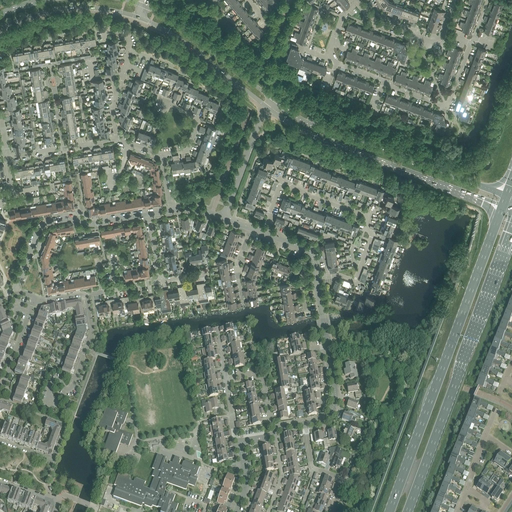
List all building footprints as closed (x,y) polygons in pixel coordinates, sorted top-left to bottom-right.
[(233,0),(229,4),(233,9),(240,3),(237,0),(237,1),(235,0),(233,0)] [(262,0),(259,3),(263,8),(272,0),(268,0),(267,0),(262,0)] [(273,0),(272,0),(263,8),(267,13),(274,7),(271,5),(275,2),(273,0)] [(346,0),(345,0),(339,5),(343,10),(350,5),(348,3),(349,2),(346,0)] [(381,5),(384,9),(389,1),(388,0),(382,0),(376,6),(378,7),(381,5)] [(388,14),(390,15),(394,3),(389,1),(384,9),(389,11),(388,14)] [(472,5),(471,8),(479,11),(481,5),(469,1),(468,3),(472,5)] [(494,6),(493,8),(501,11),(503,5),(495,2),(493,6),(494,6)] [(233,9),(237,14),(243,9),(242,7),(242,6),(240,3),(233,9)] [(394,13),(396,14),(399,5),(394,3),(390,15),(392,16),(394,13)] [(398,18),(400,19),(404,7),(399,5),(396,14),(399,15),(398,18)] [(304,9),(303,11),(316,16),(318,10),(309,7),(308,10),(304,9)] [(404,16),(407,17),(410,9),(404,7),(400,19),(402,20),(404,16)] [(434,8),(432,14),(444,18),(446,13),(441,11),(434,8)] [(465,10),(464,12),(477,17),(479,11),(471,8),(470,11),(465,10)] [(491,10),(490,14),(498,17),(501,11),(493,8),(492,10),(491,10)] [(237,14),(241,19),(248,13),(245,10),(243,9),(237,14)] [(408,22),(410,23),(415,11),(410,9),(407,17),(409,18),(408,22)] [(306,15),(305,19),(313,22),(316,16),(303,11),(302,14),(306,15)] [(415,11),(410,23),(413,24),(414,20),(417,21),(420,13),(415,11)] [(468,16),(467,20),(475,23),(477,17),(464,12),(463,15),(468,16)] [(241,19),(245,24),(251,18),(250,17),(250,16),(248,13),(241,19)] [(432,14),(430,19),(439,22),(440,20),(443,21),(444,18),(432,14)] [(489,18),(489,20),(496,23),(498,17),(490,14),(489,17),(489,18)] [(245,24),(249,28),(256,23),(253,20),(251,18),(245,24)] [(299,20),(298,23),(311,28),(313,22),(305,19),(304,22),(299,20)] [(430,19),(429,24),(441,28),(442,25),(438,24),(439,22),(430,19)] [(461,22),(460,24),(473,29),(475,23),(467,20),(465,23),(461,22)] [(487,22),(486,26),(494,29),(496,23),(489,20),(488,22),(487,22)] [(249,28),(253,33),(259,28),(258,26),(259,26),(256,23),(249,28)] [(302,27),(301,30),(309,33),(311,28),(298,23),(297,25),(302,27)] [(346,31),(352,33),(354,26),(352,25),(353,24),(349,23),(346,31)] [(429,24),(427,29),(439,33),(441,28),(429,24)] [(473,29),(460,24),(459,27),(463,28),(462,32),(470,35),(473,29)] [(352,33),(358,35),(361,27),(357,26),(357,27),(354,26),(352,33)] [(486,26),(484,29),(485,30),(484,32),(492,35),(494,29),(486,26)] [(358,35),(363,38),(366,30),(364,29),(361,27),(358,35)] [(259,28),(253,33),(257,38),(264,33),(261,29),(261,30),(259,28)] [(295,32),(294,35),(307,39),(309,33),(301,30),(299,34),(295,32)] [(363,38),(369,40),(372,32),(369,30),(368,31),(366,30),(363,38)] [(369,40),(375,42),(378,35),(376,34),(376,33),(372,32),(369,40)] [(307,39),(294,35),(293,37),(298,39),(296,43),(305,46),(307,39)] [(375,42),(381,44),(385,36),(381,35),(380,35),(378,35),(375,42)] [(381,44),(387,46),(390,39),(388,38),(388,37),(385,36),(381,44)] [(387,46),(393,49),(396,40),(392,39),(392,40),(390,39),(387,46)] [(396,40),(393,49),(395,49),(395,51),(398,52),(397,56),(398,56),(398,59),(402,60),(401,63),(405,64),(407,58),(406,58),(408,54),(410,55),(411,52),(405,50),(406,47),(405,46),(406,43),(403,42),(403,44),(399,42),(399,41),(396,40)] [(296,66),(300,67),(303,59),(301,58),(301,57),(299,56),(298,54),(299,52),(297,51),(298,49),(296,48),(297,45),(291,43),(289,50),(285,61),(297,65),(296,66)] [(356,49),(353,48),(352,52),(348,51),(345,59),(351,62),(356,49)] [(448,50),(447,52),(460,57),(462,51),(454,48),(453,51),(448,50)] [(478,48),(476,54),(485,57),(486,53),(485,53),(486,50),(478,48)] [(358,50),(356,49),(351,62),(357,64),(360,56),(357,54),(358,50)] [(357,64),(363,66),(368,53),(365,52),(363,57),(360,56),(357,64)] [(451,57),(450,60),(458,63),(460,57),(447,52),(447,55),(451,57)] [(363,66),(369,68),(372,60),(368,59),(370,54),(368,53),(363,66)] [(476,54),(474,60),(482,62),(482,60),(483,61),(485,57),(476,54)] [(369,68),(375,70),(380,58),(377,57),(375,61),(372,60),(369,68)] [(375,70),(381,73),(384,64),(380,63),(382,59),(380,58),(375,70)] [(304,68),(306,69),(309,61),(303,59),(300,67),(303,69),(304,68)] [(145,69),(141,79),(144,81),(147,72),(153,74),(156,67),(153,66),(154,64),(153,64),(154,61),(151,60),(148,70),(145,69)] [(444,62),(443,64),(456,69),(458,63),(450,60),(448,63),(444,62)] [(474,60),(472,66),(480,69),(482,65),(481,65),(482,62),(474,60)] [(308,70),(311,72),(314,64),(309,61),(306,69),(308,70)] [(381,73),(387,75),(391,62),(389,61),(387,66),(384,64),(381,73)] [(391,62),(387,75),(393,77),(396,69),(392,67),(394,63),(391,62)] [(315,72),(318,73),(320,66),(314,64),(311,72),(315,73),(315,72)] [(447,68),(445,72),(454,75),(456,69),(443,64),(442,67),(447,68)] [(152,77),(157,79),(158,76),(162,67),(160,66),(158,67),(156,67),(153,74),(152,77)] [(320,66),(318,73),(320,74),(319,75),(323,76),(327,68),(320,66)] [(472,66),(470,71),(477,74),(478,72),(479,72),(480,69),(472,66)] [(158,76),(164,78),(167,71),(165,70),(164,68),(162,67),(158,76)] [(163,81),(169,83),(170,80),(173,73),(167,71),(164,78),(163,81)] [(401,76),(397,74),(394,82),(400,85),(405,72),(402,71),(401,76)] [(470,71),(467,77),(476,81),(477,77),(476,76),(477,74),(470,71)] [(336,80),(342,82),(345,74),(341,72),(341,73),(339,72),(336,80)] [(400,85),(406,87),(409,79),(406,77),(407,73),(405,72),(400,85)] [(440,74),(439,76),(452,81),(454,75),(445,72),(444,75),(440,74)] [(170,80),(175,82),(175,83),(177,78),(178,75),(173,73),(170,80)] [(342,82),(348,84),(351,77),(348,76),(349,75),(345,74),(342,82)] [(406,87),(412,89),(417,76),(414,75),(412,80),(409,79),(406,87)] [(412,89),(418,91),(421,83),(417,82),(419,77),(417,76),(412,89)] [(452,81),(439,76),(438,79),(442,80),(441,84),(449,87),(452,81)] [(348,84),(354,86),(357,78),(353,77),(353,78),(351,77),(348,84)] [(467,77),(465,83),(473,86),(474,84),(476,81),(467,77)] [(174,86),(180,88),(183,80),(177,78),(175,83),(175,82),(174,86)] [(354,86),(360,89),(362,81),(360,80),(361,80),(357,78),(354,86)] [(136,79),(133,85),(141,88),(143,82),(136,79)] [(180,88),(185,90),(187,86),(188,84),(188,82),(183,80),(180,88)] [(418,91),(424,94),(428,81),(426,80),(424,84),(421,83),(418,91)] [(360,89),(366,91),(369,83),(365,81),(365,82),(362,81),(360,89)] [(428,81),(424,94),(430,96),(433,87),(429,86),(431,82),(428,81)] [(369,83),(366,91),(372,93),(374,86),(372,85),(372,84),(369,83)] [(465,83),(463,89),(471,92),(473,89),(472,88),(473,86),(465,83)] [(133,85),(131,91),(136,92),(136,93),(139,94),(141,88),(133,85)] [(187,94),(190,95),(193,88),(187,86),(185,90),(184,93),(183,95),(186,96),(187,94)] [(190,95),(195,97),(197,92),(198,92),(198,90),(193,88),(190,95)] [(124,92),(123,94),(134,98),(136,93),(136,92),(131,91),(128,89),(127,93),(124,92)] [(463,89),(461,95),(468,98),(469,96),(470,96),(471,92),(463,89)] [(194,100),(200,102),(203,94),(198,92),(197,92),(195,97),(194,100)] [(125,98),(124,101),(132,104),(134,98),(123,94),(122,96),(125,98)] [(200,102),(206,104),(207,100),(208,100),(209,96),(203,94),(200,102)] [(384,102),(390,104),(393,97),(391,96),(391,95),(387,94),(384,102)] [(459,97),(458,101),(466,104),(468,98),(461,95),(460,97),(459,97)] [(390,104),(396,107),(399,98),(396,97),(395,98),(393,97),(390,104)] [(396,107),(402,109),(405,101),(403,101),(403,100),(399,98),(396,107)] [(98,100),(95,100),(96,103),(94,103),(94,107),(104,105),(103,102),(105,102),(105,99),(104,99),(98,100)] [(204,107),(210,109),(213,102),(208,100),(207,100),(206,104),(204,107)] [(17,101),(7,103),(8,106),(6,106),(6,109),(16,108),(15,105),(17,105),(17,101)] [(119,103),(119,105),(130,109),(132,104),(124,101),(123,104),(119,103)] [(402,109),(408,111),(411,103),(407,101),(407,102),(405,101),(402,109)] [(466,104),(458,101),(457,104),(458,104),(456,108),(454,107),(453,110),(457,111),(456,113),(460,114),(458,120),(460,121),(461,119),(465,120),(465,121),(470,123),(472,119),(469,118),(471,114),(469,113),(469,112),(466,110),(467,107),(465,106),(466,104)] [(213,102),(210,109),(209,112),(215,114),(219,104),(213,102)] [(408,111),(414,113),(417,106),(415,105),(415,104),(411,103),(408,111)] [(120,112),(124,114),(125,114),(127,115),(128,115),(130,109),(119,105),(118,108),(121,109),(120,112)] [(414,113),(420,115),(423,107),(419,106),(419,107),(417,106),(414,113)] [(420,115),(426,118),(429,110),(426,109),(427,108),(423,107),(420,115)] [(426,118),(432,120),(435,111),(431,110),(431,111),(429,110),(426,118)] [(435,111),(432,120),(434,121),(433,122),(437,123),(436,127),(437,127),(436,130),(441,131),(440,134),(444,135),(446,130),(445,129),(446,126),(448,126),(449,123),(444,121),(445,118),(444,117),(445,114),(442,113),(441,115),(438,113),(435,111)] [(120,116),(119,118),(130,122),(132,116),(128,115),(127,115),(125,114),(124,114),(123,117),(120,116)] [(130,122),(119,118),(118,121),(122,122),(120,125),(126,127),(125,130),(130,132),(131,129),(128,128),(130,122)] [(208,126),(206,132),(216,136),(218,130),(208,126)] [(100,131),(100,132),(101,134),(99,135),(100,138),(109,136),(109,133),(110,133),(110,130),(107,130),(100,131)] [(136,139),(142,141),(145,134),(139,132),(136,139)] [(206,132),(204,137),(214,141),(216,136),(206,132)] [(142,141),(147,143),(150,136),(145,134),(142,141)] [(150,136),(147,143),(153,146),(156,138),(150,136)] [(204,137),(202,143),(212,147),(214,141),(204,137)] [(202,143),(200,149),(208,152),(210,152),(212,147),(202,143)] [(200,149),(198,154),(206,157),(208,152),(200,149)] [(130,163),(135,165),(138,157),(133,155),(134,154),(131,153),(128,160),(131,161),(130,163)] [(281,155),(276,153),(273,161),(278,164),(280,158),(281,155)] [(196,160),(195,160),(200,166),(203,163),(206,157),(197,154),(196,156),(197,158),(196,160)] [(179,155),(176,156),(179,173),(184,172),(184,170),(184,169),(183,163),(183,161),(180,162),(179,155)] [(285,160),(284,164),(289,166),(292,157),(287,155),(286,155),(285,155),(284,155),(283,156),(282,157),(281,158),(285,160)] [(141,164),(144,165),(146,159),(143,158),(143,159),(138,157),(135,165),(140,167),(141,164)] [(289,166),(295,168),(298,159),(292,157),(289,166)] [(271,167),(273,162),(264,158),(262,164),(265,165),(271,167)] [(145,169),(150,170),(152,164),(153,164),(153,163),(148,161),(149,160),(146,159),(144,165),(146,166),(145,169)] [(295,168),(300,170),(303,161),(298,159),(295,168)] [(195,161),(189,162),(190,170),(196,169),(196,168),(200,166),(195,160),(195,161)] [(300,170),(305,172),(309,163),(303,161),(300,170)] [(305,172),(311,174),(313,167),(314,165),(309,163),(305,172)] [(265,177),(267,172),(263,170),(265,166),(263,165),(262,165),(261,166),(260,166),(260,167),(259,168),(258,168),(256,174),(265,177)] [(310,175),(315,177),(319,169),(313,167),(311,174),(310,175)] [(154,175),(154,178),(161,177),(160,174),(159,174),(158,169),(150,170),(151,176),(154,175)] [(315,177),(321,179),(324,171),(319,169),(315,177)] [(329,173),(324,171),(321,179),(326,181),(329,173)] [(82,177),(83,182),(91,181),(90,175),(88,176),(87,173),(86,173),(81,174),(81,177),(82,177)] [(326,181),(331,183),(335,175),(329,173),(326,181)] [(263,182),(265,177),(256,174),(254,179),(263,182)] [(331,183),(337,185),(340,177),(335,175),(331,183)] [(152,181),(153,186),(161,185),(160,180),(161,180),(161,177),(154,178),(155,181),(152,181)] [(337,185),(342,187),(345,179),(340,177),(337,185)] [(261,188),(263,182),(254,179),(252,185),(261,188)] [(342,187),(347,189),(351,181),(345,179),(342,187)] [(83,187),(83,190),(90,189),(90,186),(92,186),(91,181),(83,182),(84,187),(83,187)] [(347,189),(353,191),(356,183),(351,181),(347,189)] [(353,192),(358,194),(359,191),(362,183),(356,181),(356,183),(353,191),(353,192)] [(63,186),(64,191),(72,190),(71,185),(72,185),(72,182),(65,183),(66,186),(63,186)] [(359,191),(364,194),(367,185),(362,183),(359,191)] [(161,185),(153,186),(154,191),(156,191),(157,194),(163,193),(163,189),(162,190),(161,185)] [(259,193),(261,188),(252,185),(250,190),(259,193)] [(364,194),(369,196),(373,187),(367,185),(364,194)] [(369,196),(375,198),(378,189),(373,187),(369,196)] [(85,193),(86,198),(94,196),(93,191),(91,192),(90,189),(83,190),(84,193),(85,193)] [(375,198),(380,200),(382,195),(382,196),(383,191),(378,189),(375,198)] [(72,190),(64,191),(65,196),(67,196),(68,199),(75,198),(74,195),(73,195),(72,190)] [(257,198),(259,193),(250,190),(249,195),(257,198)] [(152,196),(152,199),(153,205),(157,205),(157,204),(158,203),(158,205),(162,204),(161,198),(163,198),(162,194),(152,196)] [(382,195),(380,200),(383,201),(383,202),(390,205),(394,197),(388,194),(387,197),(382,196),(382,195)] [(255,204),(257,198),(249,195),(247,201),(255,204)] [(94,196),(86,198),(87,203),(86,203),(86,206),(93,205),(92,202),(95,201),(94,196)] [(144,197),(144,200),(145,206),(150,205),(150,206),(153,205),(152,199),(150,199),(149,197),(144,197)] [(141,198),(136,199),(137,207),(142,206),(143,207),(146,207),(145,206),(144,200),(142,201),(141,198)] [(285,211),(286,209),(289,200),(283,198),(279,209),(285,211)] [(68,203),(65,204),(66,210),(69,210),(69,209),(71,208),(71,209),(74,209),(73,203),(75,203),(75,199),(67,201),(68,203)] [(131,202),(129,203),(130,209),(133,209),(133,208),(137,207),(136,199),(131,200),(131,202)] [(286,209),(291,211),(294,202),(289,200),(286,209)] [(62,201),(57,202),(58,210),(63,210),(63,211),(66,210),(65,204),(62,204),(62,201)] [(125,201),(120,202),(122,210),(127,209),(127,210),(130,209),(129,203),(126,203),(125,201)] [(253,209),(255,204),(247,201),(244,206),(253,209)] [(52,206),(49,206),(50,213),(53,212),(53,211),(58,210),(57,202),(52,203),(52,206)] [(116,205),(113,206),(114,212),(117,212),(117,210),(122,210),(120,202),(115,202),(116,205)] [(291,211),(296,213),(299,204),(294,202),(291,211)] [(110,203),(105,204),(106,212),(111,212),(111,213),(114,212),(113,206),(110,206),(110,203)] [(301,216),(306,218),(309,210),(306,209),(308,204),(306,203),(305,206),(304,208),(302,215),(301,215),(301,216)] [(46,204),(41,205),(42,213),(47,212),(47,213),(50,213),(49,206),(47,207),(46,204)] [(100,208),(97,208),(98,215),(101,214),(101,213),(106,212),(105,204),(99,205),(100,208)] [(296,213),(301,215),(302,215),(304,208),(305,206),(299,204),(296,213)] [(36,209),(34,209),(35,216),(38,215),(38,214),(42,213),(41,205),(36,206),(36,209)] [(399,208),(390,205),(387,213),(389,213),(388,216),(392,218),(394,213),(397,214),(399,208)] [(98,215),(97,208),(94,209),(94,206),(86,207),(87,211),(89,211),(90,216),(93,216),(93,215),(95,214),(95,215),(98,215)] [(30,207),(25,208),(27,216),(31,215),(32,216),(35,216),(34,209),(31,210),(30,207)] [(306,218),(312,220),(316,207),(314,207),(312,211),(309,210),(306,218)] [(312,220),(317,222),(320,214),(317,213),(319,208),(316,207),(312,220)] [(21,211),(18,212),(19,218),(22,218),(22,217),(27,216),(25,208),(20,209),(21,211)] [(19,218),(18,212),(15,212),(15,210),(9,210),(11,219),(16,218),(16,219),(19,218)] [(256,210),(254,215),(262,219),(264,213),(266,214),(267,212),(263,210),(262,212),(256,210)] [(322,224),(323,223),(325,216),(326,214),(327,211),(325,211),(323,215),(320,214),(317,222),(322,224)] [(323,223),(328,225),(331,216),(326,214),(325,216),(323,223)] [(328,225),(334,227),(337,218),(331,216),(328,225)] [(388,216),(386,222),(395,225),(397,219),(392,218),(388,216)] [(274,223),(283,226),(285,221),(276,217),(274,223)] [(182,219),(183,228),(190,227),(188,218),(182,219)] [(334,227),(339,229),(342,220),(337,218),(334,227)] [(195,228),(201,231),(204,222),(198,220),(195,228)] [(339,229),(344,231),(347,222),(342,220),(339,229)] [(166,229),(167,232),(174,230),(173,224),(169,225),(169,221),(160,223),(161,230),(166,229)] [(344,231),(350,233),(353,224),(347,222),(344,231)] [(386,222),(384,227),(393,230),(395,225),(386,222)] [(140,223),(135,224),(136,226),(133,226),(133,231),(136,230),(137,233),(144,232),(143,228),(141,228),(140,223)] [(70,226),(65,227),(66,235),(71,234),(71,232),(74,231),(72,224),(69,225),(70,226)] [(129,226),(125,227),(126,235),(131,234),(131,231),(133,231),(133,226),(136,226),(135,224),(129,225),(129,226)] [(207,233),(213,235),(216,226),(210,224),(207,233)] [(353,224),(350,233),(355,235),(358,226),(353,224)] [(120,226),(116,227),(118,234),(120,233),(121,236),(126,235),(125,227),(120,228),(120,226)] [(58,234),(57,227),(51,228),(49,232),(55,235),(56,234),(58,234)] [(60,227),(57,227),(58,234),(60,233),(61,236),(66,235),(65,227),(60,228),(60,227)] [(114,229),(109,229),(110,238),(115,237),(115,234),(118,234),(116,227),(113,227),(114,229)] [(393,230),(384,227),(382,233),(391,236),(393,230)] [(298,228),(296,233),(305,236),(307,231),(298,228)] [(110,238),(109,229),(104,230),(104,229),(101,230),(102,236),(105,236),(105,238),(110,238)] [(162,236),(163,242),(172,241),(171,237),(175,237),(174,230),(167,232),(167,235),(162,236)] [(231,231),(229,236),(238,240),(239,236),(244,238),(245,236),(231,231)] [(307,237),(315,240),(317,235),(309,231),(307,237)] [(55,235),(49,232),(48,235),(49,235),(48,240),(56,243),(57,238),(55,237),(55,235)] [(136,238),(136,243),(145,241),(144,237),(145,236),(144,233),(138,234),(138,237),(136,238)] [(88,238),(83,239),(85,247),(90,246),(89,244),(92,243),(91,236),(88,237),(88,238)] [(94,236),(91,236),(92,243),(95,243),(95,245),(101,244),(99,236),(94,237),(94,236)] [(229,236),(227,242),(241,247),(242,245),(237,243),(238,240),(229,236)] [(390,237),(388,243),(396,246),(398,241),(390,237)] [(85,247),(83,239),(78,240),(78,239),(75,239),(75,241),(76,246),(79,245),(80,248),(85,247)] [(45,244),(44,247),(50,249),(51,247),(54,247),(56,243),(48,240),(46,244),(45,244)] [(140,247),(140,250),(147,249),(146,246),(145,246),(145,241),(136,243),(137,248),(140,247)] [(170,248),(170,251),(177,250),(176,244),(174,244),(173,241),(172,241),(163,242),(164,249),(170,248)] [(227,242),(225,248),(234,251),(235,247),(240,249),(241,247),(227,242)] [(388,243),(386,248),(394,251),(396,246),(388,243)] [(199,254),(195,254),(197,263),(204,262),(203,257),(206,256),(205,253),(208,252),(207,245),(201,246),(201,250),(198,250),(199,254)] [(257,249),(255,252),(265,256),(267,250),(253,245),(252,247),(257,249)] [(49,252),(50,249),(44,247),(43,250),(44,250),(43,253),(51,256),(52,253),(49,252)] [(234,251),(225,248),(223,253),(237,258),(237,256),(233,255),(234,251)] [(386,248),(384,254),(392,257),(394,251),(386,248)] [(138,253),(139,259),(147,257),(146,252),(148,252),(147,249),(140,250),(141,253),(138,253)] [(165,255),(167,262),(175,261),(175,257),(178,256),(177,250),(170,251),(171,254),(165,255)] [(197,263),(195,254),(192,255),(191,251),(185,253),(186,259),(189,259),(190,264),(197,263)] [(249,254),(249,256),(263,261),(265,256),(255,252),(254,256),(249,254)] [(384,254),(382,259),(390,262),(392,257),(384,254)] [(253,260),(251,263),(259,266),(259,267),(260,267),(263,261),(249,256),(248,258),(253,260)] [(147,257),(139,259),(140,264),(143,263),(143,266),(150,265),(149,262),(148,262),(147,257)] [(42,267),(49,266),(48,263),(51,263),(50,258),(42,259),(42,264),(41,264),(42,267)] [(382,259),(380,264),(388,267),(390,262),(382,259)] [(175,261),(167,262),(168,269),(173,268),(174,274),(181,273),(179,263),(176,264),(175,261)] [(272,276),(274,276),(279,264),(273,262),(270,270),(274,271),(272,276)] [(245,265),(244,267),(257,272),(259,267),(259,266),(251,263),(250,267),(248,266),(245,265)] [(278,272),(282,274),(284,266),(279,264),(274,276),(276,277),(278,272)] [(380,264),(378,270),(386,273),(388,267),(380,264)] [(219,267),(220,273),(229,272),(228,268),(230,268),(233,268),(233,265),(219,267)] [(44,270),(44,275),(53,273),(52,268),(49,269),(49,266),(42,267),(42,270),(44,270)] [(284,266),(282,274),(285,275),(283,280),(286,281),(290,268),(284,266)] [(143,270),(140,271),(141,275),(144,275),(144,277),(150,276),(149,270),(151,270),(150,267),(143,268),(143,270)] [(257,272),(244,267),(243,270),(246,271),(246,270),(248,271),(247,275),(255,278),(257,272)] [(137,269),(132,270),(133,278),(138,277),(138,278),(144,277),(144,275),(141,275),(140,271),(137,271),(137,269)] [(133,278),(132,270),(127,271),(127,273),(124,274),(125,280),(129,280),(128,279),(133,278)] [(378,270),(376,275),(384,278),(386,273),(378,270)] [(53,273),(44,275),(45,280),(44,280),(45,283),(51,282),(51,279),(54,278),(53,273)] [(376,275),(374,280),(382,283),(384,278),(376,275)] [(90,280),(87,280),(88,287),(91,286),(91,285),(96,284),(95,276),(90,277),(90,280)] [(222,285),(224,285),(231,283),(230,283),(230,280),(232,279),(232,280),(235,279),(235,277),(221,279),(222,285)] [(84,278),(79,279),(80,287),(85,286),(85,287),(88,287),(87,280),(84,281),(84,278)] [(74,282),(71,283),(73,289),(76,289),(75,288),(80,287),(79,279),(74,280),(74,282)] [(332,288),(338,291),(340,284),(342,285),(344,281),(342,280),(341,282),(335,280),(332,288)] [(374,280),(372,286),(380,289),(382,283),(374,280)] [(58,285),(56,285),(56,290),(54,290),(54,293),(60,292),(60,290),(65,290),(63,281),(58,282),(58,285)] [(68,281),(63,281),(65,290),(69,289),(70,290),(73,289),(71,283),(69,283),(68,281)] [(56,290),(56,285),(53,286),(52,283),(45,285),(46,288),(48,288),(49,294),(54,293),(54,290),(56,290)] [(280,286),(281,292),(290,290),(290,287),(292,286),(292,287),(295,286),(294,283),(280,286)] [(197,288),(192,289),(193,298),(198,297),(200,304),(204,303),(201,284),(197,285),(197,288)] [(205,284),(201,284),(204,303),(208,302),(207,296),(212,295),(211,286),(206,287),(205,284)] [(372,286),(370,291),(374,293),(378,294),(380,289),(372,286)] [(186,287),(182,288),(185,306),(189,305),(188,299),(193,298),(192,289),(187,290),(186,287)] [(178,291),(173,292),(175,301),(180,300),(181,307),(185,306),(182,288),(178,288),(178,291)] [(168,290),(163,291),(167,313),(171,312),(170,302),(175,301),(173,292),(168,293),(168,290)] [(167,313),(163,291),(159,292),(160,298),(155,299),(156,308),(161,307),(163,313),(167,313)] [(374,293),(370,291),(369,294),(367,293),(364,301),(373,304),(375,299),(372,298),(374,293)] [(334,301),(339,303),(342,295),(337,293),(334,301)] [(151,299),(147,300),(148,311),(154,310),(153,304),(155,304),(153,295),(150,296),(151,299)] [(283,304),(284,304),(284,303),(292,302),(292,298),(294,298),(294,299),(297,298),(296,295),(282,298),(283,304)] [(339,303),(345,305),(348,297),(342,295),(339,303)] [(122,301),(117,302),(119,313),(125,312),(124,309),(126,309),(124,297),(121,298),(122,301)] [(127,297),(124,297),(126,309),(128,309),(129,314),(134,313),(132,302),(128,303),(127,297)] [(142,297),(139,298),(140,307),(142,306),(143,312),(148,311),(147,300),(143,301),(142,297)] [(254,304),(254,306),(259,305),(259,303),(257,297),(249,298),(250,301),(245,302),(245,305),(254,304)] [(350,307),(352,303),(353,299),(348,297),(345,305),(350,307)] [(136,302),(132,302),(134,313),(140,312),(139,307),(140,307),(139,298),(136,298),(136,302)] [(364,301),(357,298),(356,300),(353,299),(352,303),(357,305),(356,308),(361,310),(364,301)] [(113,299),(110,300),(112,311),(113,311),(114,314),(119,313),(117,302),(113,303),(113,299)] [(107,304),(103,305),(105,315),(110,314),(110,312),(112,311),(110,300),(107,300),(107,304)] [(72,310),(74,311),(76,312),(77,318),(85,317),(84,311),(83,311),(82,306),(81,305),(81,304),(81,302),(80,301),(78,302),(77,303),(76,302),(71,303),(71,302),(65,303),(65,304),(66,311),(72,310)] [(235,301),(227,302),(228,309),(228,310),(233,310),(233,308),(237,307),(241,306),(240,303),(235,303),(235,301)] [(105,315),(103,305),(99,305),(98,302),(95,302),(97,311),(98,311),(99,316),(105,315)] [(0,321),(0,323),(8,320),(6,314),(4,315),(2,310),(1,309),(1,308),(1,306),(0,306),(0,321)] [(41,308),(39,313),(48,316),(51,316),(49,307),(41,308)] [(285,309),(286,315),(294,314),(294,310),(296,310),(299,310),(298,307),(285,309)] [(511,313),(506,312),(503,321),(508,323),(511,317),(511,313)] [(36,315),(35,317),(46,321),(48,316),(39,313),(38,315),(36,315)] [(286,315),(288,323),(292,323),(292,321),(305,318),(305,315),(295,316),(294,314),(286,315)] [(36,321),(36,323),(44,326),(46,321),(35,317),(34,320),(36,321)] [(9,319),(8,320),(1,323),(0,323),(0,326),(1,329),(9,325),(8,323),(10,322),(9,319)] [(508,323),(503,321),(499,330),(505,332),(507,326),(511,328),(511,324),(508,323)] [(33,325),(32,327),(42,331),(44,326),(36,323),(35,326),(33,325)] [(225,331),(226,333),(234,332),(232,324),(227,325),(228,327),(219,328),(220,332),(225,331)] [(10,328),(9,325),(1,329),(3,333),(11,330),(13,329),(12,327),(10,328)] [(33,331),(32,333),(40,337),(42,331),(32,327),(31,330),(33,331)] [(88,327),(76,329),(77,331),(75,336),(86,340),(87,337),(85,337),(86,332),(86,330),(88,330),(88,327)] [(202,329),(203,337),(211,336),(211,333),(216,332),(215,329),(207,330),(206,328),(202,329)] [(505,332),(499,330),(495,339),(501,342),(501,341),(503,336),(511,339),(511,334),(505,332)] [(221,337),(222,340),(235,338),(237,337),(236,331),(234,332),(226,333),(226,337),(224,337),(221,337)] [(11,337),(3,333),(1,339),(9,342),(10,339),(12,340),(13,337),(11,337)] [(29,335),(28,338),(38,342),(40,337),(32,333),(31,336),(29,335)] [(295,334),(290,335),(290,336),(291,343),(299,342),(299,339),(300,339),(300,335),(295,336),(295,334)] [(75,336),(73,341),(82,344),(83,342),(85,343),(86,340),(75,336)] [(29,341),(28,344),(37,347),(38,342),(28,338),(27,340),(29,341)] [(9,342),(1,339),(0,341),(0,344),(10,348),(11,345),(9,344),(9,342)] [(501,342),(495,339),(491,349),(497,351),(500,345),(509,349),(510,345),(501,341),(501,342)] [(73,341),(71,346),(82,350),(83,348),(81,347),(82,344),(73,341)] [(204,343),(205,349),(213,348),(213,344),(215,343),(215,344),(218,344),(217,341),(204,343)] [(226,348),(227,351),(240,349),(239,343),(236,343),(236,344),(231,344),(231,345),(231,348),(229,349),(229,348),(226,348)] [(10,348),(0,344),(0,349),(6,352),(7,350),(9,350),(10,348)] [(25,345),(24,348),(35,352),(37,347),(28,344),(27,346),(25,345)] [(82,350),(71,346),(69,351),(78,355),(79,352),(81,353),(82,350)] [(305,347),(292,349),(293,355),(301,354),(301,350),(303,349),(303,350),(306,350),(305,347)] [(25,351),(24,354),(33,357),(35,352),(24,348),(23,350),(25,351)] [(497,351),(491,349),(488,358),(493,360),(496,354),(505,358),(506,354),(497,351)] [(78,355),(69,351),(68,357),(78,360),(79,358),(77,357),(78,355)] [(204,361),(207,361),(212,360),(215,360),(215,356),(217,355),(217,356),(220,355),(219,353),(206,355),(203,355),(204,361)] [(21,355),(20,358),(22,359),(29,361),(31,362),(33,357),(24,354),(23,356),(21,355)] [(228,360),(229,363),(244,360),(243,355),(241,355),(233,356),(233,360),(231,360),(228,360)] [(19,361),(18,363),(27,366),(29,361),(22,359),(20,358),(18,357),(17,360),(19,361)] [(68,357),(66,362),(74,365),(75,362),(77,363),(78,360),(68,357)] [(277,367),(285,365),(285,361),(287,361),(287,362),(290,361),(289,358),(276,361),(277,367)] [(493,360),(488,358),(484,367),(490,369),(492,363),(501,367),(503,363),(493,360)] [(317,366),(316,360),(308,361),(308,365),(303,366),(304,368),(309,367),(317,366)] [(74,365),(66,362),(64,367),(74,371),(75,368),(73,367),(74,365)] [(15,365),(14,367),(25,371),(27,366),(18,363),(17,366),(15,365)] [(345,365),(346,370),(344,370),(345,376),(350,375),(351,379),(357,378),(356,371),(355,371),(354,364),(345,365)] [(205,367),(206,373),(214,372),(213,368),(216,368),(218,368),(218,365),(205,367)] [(15,374),(20,375),(22,376),(23,376),(26,377),(28,372),(25,371),(14,367),(13,370),(16,371),(15,374)] [(74,371),(64,367),(62,372),(70,375),(71,372),(73,373),(74,371)] [(490,369),(484,367),(480,376),(486,379),(486,378),(488,373),(497,376),(499,373),(490,369)] [(278,373),(279,378),(287,377),(287,373),(289,373),(292,373),(291,370),(278,373)] [(310,373),(311,379),(319,378),(318,374),(321,374),(323,374),(323,371),(310,373)] [(21,379),(20,381),(29,384),(31,379),(26,377),(23,376),(22,376),(20,375),(19,378),(21,379)] [(486,379),(480,376),(476,386),(482,388),(485,382),(494,386),(495,382),(486,378),(486,379)] [(207,379),(208,385),(216,384),(215,380),(218,379),(218,380),(221,380),(220,377),(207,379)] [(309,379),(310,385),(319,384),(318,380),(320,380),(323,380),(323,377),(319,378),(311,379),(309,379)] [(19,384),(17,383),(16,386),(27,389),(29,384),(20,381),(19,384)] [(279,384),(280,390),(284,390),(289,389),(289,385),(291,385),(294,385),(293,382),(279,384)] [(355,392),(355,395),(361,394),(360,391),(357,392),(356,384),(347,386),(348,393),(355,392)] [(27,389),(16,386),(15,388),(17,389),(16,391),(25,395),(27,389)] [(222,389),(208,391),(209,397),(218,396),(217,392),(220,391),(220,392),(223,391),(222,389)] [(270,395),(271,398),(285,396),(284,390),(280,390),(275,391),(276,395),(273,395),(270,395)] [(25,395),(16,391),(16,394),(13,393),(13,396),(23,400),(25,395)] [(23,400),(13,396),(12,398),(14,399),(13,402),(21,405),(23,400)] [(305,398),(306,404),(315,403),(314,399),(316,399),(317,399),(319,399),(319,396),(305,398)] [(205,407),(206,413),(212,412),(212,409),(218,408),(216,399),(201,402),(202,408),(205,407)] [(347,407),(356,410),(358,403),(349,399),(347,407)] [(474,399),(470,409),(476,411),(478,405),(487,409),(488,405),(474,399)] [(248,402),(250,408),(258,406),(257,403),(260,402),(260,403),(262,402),(262,400),(248,402)] [(272,407),(273,410),(286,408),(287,408),(286,402),(277,403),(278,407),(275,407),(272,407)] [(0,403),(0,413),(4,411),(9,414),(12,406),(7,404),(6,405),(1,403),(0,403)] [(103,451),(115,456),(120,444),(128,447),(133,435),(120,431),(122,425),(123,426),(128,414),(114,409),(113,412),(106,409),(98,430),(106,433),(103,442),(107,443),(103,451)] [(307,410),(308,414),(306,414),(303,414),(303,417),(317,415),(316,409),(307,410)] [(470,409),(466,418),(472,420),(474,414),(483,418),(485,414),(476,411),(470,409)] [(250,420),(252,420),(260,418),(259,414),(262,414),(262,415),(264,414),(264,411),(251,414),(249,414),(250,420)] [(342,420),(351,423),(353,416),(344,412),(342,420)] [(260,418),(252,420),(252,423),(250,424),(250,423),(247,424),(248,427),(261,424),(260,418)] [(466,418),(462,427),(468,430),(468,429),(470,423),(480,427),(481,424),(472,420),(466,418)] [(53,421),(48,419),(45,427),(50,429),(52,433),(50,438),(58,441),(60,436),(59,435),(61,430),(60,429),(61,429),(62,427),(62,425),(59,425),(58,425),(58,424),(53,422),(53,421)] [(17,430),(5,425),(3,430),(1,437),(12,441),(17,430)] [(462,427),(459,436),(464,439),(464,438),(467,433),(466,433),(476,436),(477,433),(468,429),(468,430),(462,427)] [(347,428),(343,437),(351,440),(354,431),(347,428)] [(25,446),(29,434),(17,430),(12,441),(25,446)] [(329,439),(326,439),(327,445),(330,445),(329,441),(337,439),(335,430),(327,431),(329,439)] [(283,435),(284,441),(292,439),(291,436),(294,435),(294,436),(296,435),(296,432),(283,435)] [(327,445),(326,439),(323,440),(322,432),(314,433),(315,443),(323,442),(324,446),(327,445)] [(39,444),(41,438),(29,434),(25,446),(36,450),(39,444)] [(473,442),(464,438),(464,439),(459,436),(455,446),(461,448),(463,442),(472,446),(473,442)] [(58,441),(50,438),(48,444),(44,446),(39,444),(36,450),(36,451),(41,453),(42,452),(47,454),(48,454),(48,455),(50,455),(52,455),(52,453),(52,452),(53,451),(55,446),(56,447),(58,441)] [(279,445),(280,448),(294,445),(293,439),(292,439),(284,441),(284,445),(282,445),(282,444),(279,445)] [(461,448),(455,446),(451,455),(457,457),(459,451),(468,455),(470,451),(461,448)] [(322,454),(318,463),(326,466),(328,459),(331,460),(336,448),(335,448),(330,449),(328,452),(330,453),(329,457),(322,454)] [(281,457),(282,459),(296,457),(295,451),(286,453),(286,456),(281,457)] [(262,454),(263,460),(272,458),(271,455),(274,454),(274,455),(276,454),(276,452),(262,454)] [(499,467),(506,457),(501,453),(500,455),(497,453),(491,462),(494,465),(495,463),(499,467)] [(176,511),(175,511),(178,505),(172,503),(175,496),(165,492),(166,488),(165,487),(167,483),(186,490),(188,485),(195,487),(198,479),(195,478),(199,468),(192,466),(193,464),(185,461),(184,462),(183,462),(181,467),(178,465),(180,461),(179,461),(180,459),(175,457),(172,464),(170,463),(169,466),(164,464),(166,458),(157,455),(152,469),(155,470),(152,477),(154,478),(150,490),(143,488),(145,483),(142,482),(135,479),(133,482),(129,481),(131,477),(129,477),(130,475),(120,471),(114,486),(116,487),(113,497),(141,507),(142,505),(151,508),(152,506),(159,509),(159,508),(162,509),(161,511),(176,511)] [(331,468),(339,470),(342,461),(343,458),(336,455),(335,459),(331,468)] [(457,457),(451,455),(447,465),(450,465),(453,467),(453,466),(455,461),(465,464),(466,461),(457,457)] [(506,473),(511,463),(510,462),(511,460),(509,459),(506,457),(499,467),(504,470),(503,471),(506,473)] [(283,469),(284,471),(298,469),(297,463),(288,465),(288,468),(283,469)] [(450,465),(446,475),(452,477),(452,476),(454,471),(463,474),(465,471),(453,466),(453,467),(450,465)] [(266,473),(264,479),(276,484),(277,481),(275,480),(275,481),(272,480),(274,476),(266,473)] [(227,474),(224,482),(233,485),(235,480),(233,479),(234,476),(227,474)] [(283,480),(282,482),(296,487),(299,481),(296,480),(298,477),(297,475),(290,476),(288,481),(283,480)] [(452,477),(446,475),(442,484),(448,486),(450,480),(459,484),(461,480),(452,476),(452,477)] [(477,488),(482,492),(489,481),(484,478),(485,477),(482,475),(476,485),(478,486),(478,487),(477,487),(477,488)] [(325,477),(323,483),(335,487),(336,485),(334,484),(331,483),(333,480),(325,477)] [(264,479),(262,485),(269,487),(270,487),(271,484),(273,485),(275,486),(276,484),(264,479)] [(491,495),(497,486),(494,484),(494,485),(489,481),(482,492),(487,495),(488,493),(491,495)] [(224,488),(223,490),(226,491),(227,489),(229,489),(229,490),(231,490),(233,485),(224,482),(223,487),(224,488)] [(286,486),(285,489),(294,493),(296,487),(282,482),(282,484),(286,486)] [(323,483),(321,488),(328,491),(330,487),(332,488),(332,489),(334,490),(335,487),(323,483)] [(442,484),(439,493),(444,495),(447,489),(456,493),(457,489),(448,486),(442,484)] [(12,490),(13,489),(7,487),(6,488),(1,486),(0,487),(0,485),(0,496),(4,495),(10,497),(12,490)] [(269,487),(262,485),(260,490),(267,493),(269,489),(271,490),(271,491),(273,492),(274,489),(270,487),(269,487)] [(497,486),(491,495),(493,496),(492,498),(497,502),(503,493),(498,490),(500,488),(497,486)] [(319,494),(320,494),(326,497),(328,493),(330,494),(330,495),(332,495),(333,493),(328,491),(321,488),(319,494)] [(222,489),(220,495),(228,498),(230,492),(228,492),(229,490),(229,489),(227,489),(226,491),(223,490),(222,489)] [(279,491),(278,493),(292,498),(294,493),(285,489),(284,493),(279,491)] [(7,502),(19,507),(24,494),(12,490),(10,497),(7,502)] [(258,491),(256,496),(264,500),(266,494),(258,491)] [(282,497),(281,500),(290,504),(292,498),(278,493),(277,495),(282,497)] [(439,493),(435,502),(441,505),(441,504),(443,499),(452,502),(453,499),(444,495),(439,493)] [(31,511),(34,505),(33,505),(36,499),(24,494),(19,507),(31,511)] [(320,494),(318,500),(326,503),(328,497),(326,497),(320,494)] [(228,498),(220,495),(217,503),(224,505),(224,502),(226,503),(228,498)] [(256,496),(254,502),(262,505),(264,500),(256,496)] [(40,511),(48,511),(49,509),(49,508),(50,507),(50,505),(50,504),(48,503),(47,504),(46,503),(41,501),(42,500),(36,498),(36,499),(33,505),(34,505),(39,507),(41,511),(40,511)] [(275,502),(274,504),(288,510),(290,504),(281,500),(280,504),(275,502)] [(318,500),(316,505),(323,508),(324,508),(326,503),(318,500)] [(254,502),(252,507),(260,510),(262,505),(254,502)] [(435,502),(431,511),(437,511),(439,508),(448,511),(450,508),(441,504),(441,505),(435,502)]
